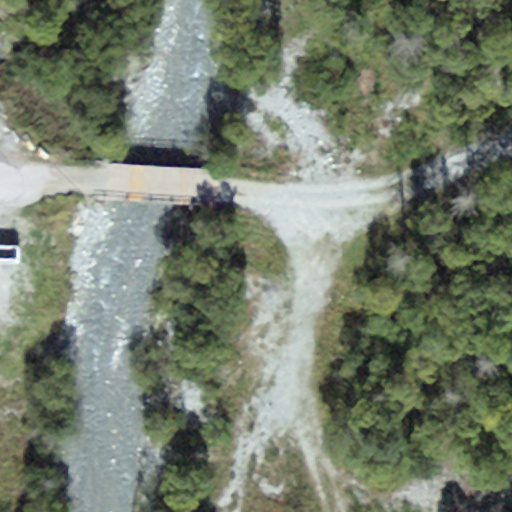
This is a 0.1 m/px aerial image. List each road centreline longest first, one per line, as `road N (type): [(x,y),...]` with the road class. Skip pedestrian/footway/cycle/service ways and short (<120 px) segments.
road 1 (track): [(0,163),(100,183),(252,191),(306,193),(368,181)]
road 2 (track): [(401,511),(360,395),(357,254),(368,181)]
road 3 (track): [(252,191),(235,511)]
road 4 (track): [(368,181),(511,129)]
